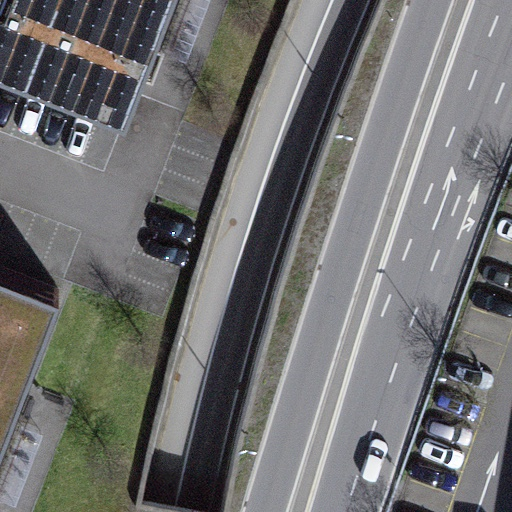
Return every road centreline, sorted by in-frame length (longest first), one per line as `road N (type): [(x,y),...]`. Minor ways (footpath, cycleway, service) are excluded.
road 1 (primary): [(433,0),(266,511)]
road 2 (motorway): [(337,0),(246,252),(180,511)]
road 3 (primary): [(345,511),(511,36)]
